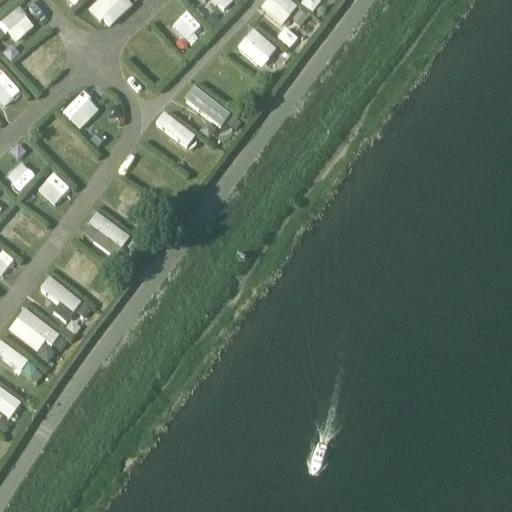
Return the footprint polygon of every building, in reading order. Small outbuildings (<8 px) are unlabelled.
[(62,0),(75,12),(86,0),(62,0)] [(108,35),(134,9),(124,0),(104,0),(89,15),(108,35)] [(226,0),(202,0),(221,19),(233,7),(226,0)] [(280,0),(269,0),(258,13),(279,32),(295,13),(280,0)] [(194,47),(205,37),(175,5),(164,16),(194,47)] [(0,28),(0,34),(14,49),(34,31),(18,13),(0,28)] [(130,45),(149,65),(165,49),(147,30),(130,45)] [(259,74),(276,56),(252,34),(235,53),(259,74)] [(289,53),(296,43),(282,34),(276,45),(289,53)] [(33,77),(54,66),(44,48),(23,59),(33,77)] [(224,63),(210,78),(228,94),(241,79),(224,63)] [(0,109),(3,113),(20,99),(2,77),(0,78),(0,109)] [(193,93),(183,106),(219,134),(230,121),(193,93)] [(99,149),(118,129),(84,96),(65,116),(99,149)] [(164,117),(154,129),(164,137),(157,145),(176,161),(192,142),(164,117)] [(77,168),(88,157),(55,123),(44,134),(77,168)] [(12,165),(25,179),(40,166),(26,152),(12,165)] [(141,155),(132,170),(169,195),(179,180),(141,155)] [(52,178),(36,195),(54,212),(70,195),(52,178)] [(110,224),(120,232),(130,220),(143,231),(155,218),(125,192),(117,202),(124,208),(110,224)] [(40,246),(47,237),(17,212),(0,231),(0,247),(3,251),(20,230),(40,246)] [(116,266),(132,247),(96,219),(81,238),(116,266)] [(64,272),(83,287),(97,269),(77,255),(64,272)] [(0,257),(0,281),(3,283),(14,266),(0,257)] [(73,320),(81,307),(47,284),(38,297),(73,320)] [(51,352),(58,343),(24,315),(6,336),(35,359),(44,347),(51,352)] [(0,348),(0,347),(0,364),(20,380),(28,369),(0,348)] [(0,398),(0,418),(10,425),(19,410),(0,398)]
